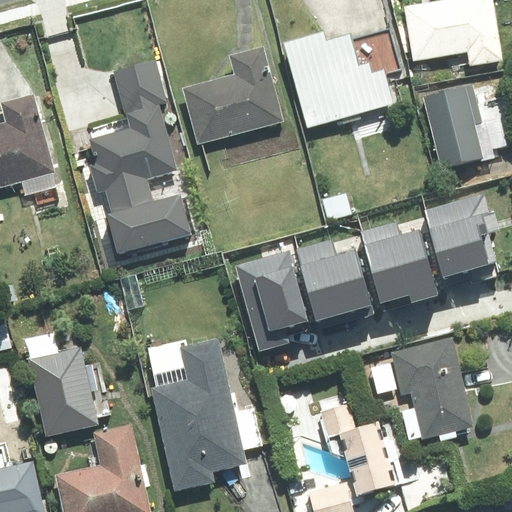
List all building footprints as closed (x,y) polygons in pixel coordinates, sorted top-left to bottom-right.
[(478,70),(511,63),(511,61),(500,0),(451,0),(409,8),(419,63),(475,53),(478,70)] [(332,29),(293,39),(313,125),(404,103),(394,61),(369,67),(362,38),(335,44),(332,29)] [(289,123),(268,44),(234,53),(240,74),(186,88),(201,145),(289,123)] [(448,170),(492,159),(483,121),(493,118),(483,82),(429,96),(448,170)] [(0,127),(0,189),(24,183),(27,197),(62,188),(38,95),(9,103),(14,123),(0,127)] [(183,170),(167,106),(131,115),(135,132),(89,144),(101,192),(183,170)] [(196,228),(189,194),(166,199),(172,233),(196,228)] [(355,213),(350,194),(327,200),(332,219),(355,213)] [(484,194),(426,209),(446,286),(471,279),(472,284),(499,276),(488,233),(499,230),(494,211),(489,213),(484,194)] [(385,309),(437,295),(419,229),(399,235),(395,222),(364,231),(385,309)] [(331,241),(298,250),(320,328),(373,314),(355,249),(335,255),(331,241)] [(310,330),(289,252),(237,266),(260,350),(289,342),(287,336),(310,330)] [(0,350),(12,348),(6,323),(0,324),(0,350)] [(404,394),(416,391),(420,408),(408,411),(417,443),(482,425),(458,334),(392,352),(404,394)] [(220,470),(255,463),(252,449),(268,446),(260,406),(240,410),(225,336),(188,344),(194,374),(158,381),(180,489),(222,481),(220,470)] [(357,405),(323,415),(330,440),(345,435),(362,495),(410,482),(393,417),(363,426),(357,405)] [(63,476),(70,511),(156,511),(138,420),(98,428),(106,467),(63,476)] [(0,511),(42,511),(32,465),(11,470),(6,445),(0,446),(0,511)] [(356,511),(351,485),(297,495),(300,511),(356,511)]
